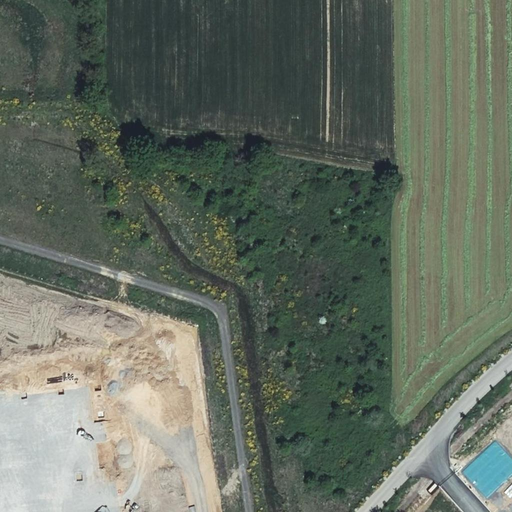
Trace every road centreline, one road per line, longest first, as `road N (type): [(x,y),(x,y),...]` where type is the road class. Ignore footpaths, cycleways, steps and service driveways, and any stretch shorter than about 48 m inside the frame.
road 1 (track): [(0,239),(208,303),(223,321),(248,511)]
road 2 (unclassified): [(511,360),(366,511)]
